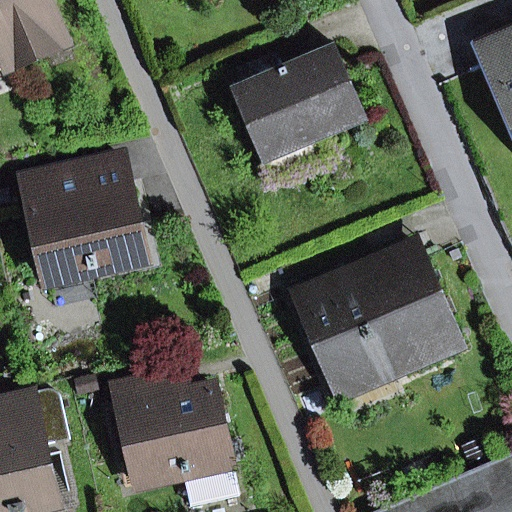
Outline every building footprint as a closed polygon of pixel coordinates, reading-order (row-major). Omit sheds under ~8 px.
[(49,0),(0,0),(0,39),(12,67),(44,53),(41,47),(65,37),(49,0)] [(511,25),(474,42),(479,53),(511,38),(511,25)] [(68,48),(66,44),(68,43),(65,37),(41,47),(44,53),(46,58),(68,48)] [(511,38),(479,53),(511,130),(511,38)] [(0,52),(3,51),(8,62),(10,68),(12,67),(0,39),(0,52)] [(283,67),(267,74),(245,83),(233,88),(265,164),(324,139),(367,121),(335,45),(283,67)] [(267,74),(283,67),(277,52),(261,59),(267,74)] [(245,83),(267,74),(261,59),(239,68),(245,83)] [(324,139),(265,164),(272,181),(331,156),(324,139)] [(89,264),(92,273),(147,260),(122,157),(26,180),(48,274),(89,264)] [(422,249),(416,236),(292,289),(297,302),(422,249)] [(393,378),(461,348),(463,352),(465,350),(422,249),(297,302),(333,385),(386,362),(393,378)] [(52,288),(93,278),(92,273),(89,264),(48,274),(52,288)] [(333,385),(341,404),(463,352),(461,348),(393,378),(386,362),(333,385)] [(184,475),(233,464),(216,388),(153,402),(148,378),(115,386),(137,485),(184,475)] [(0,511),(11,511),(13,511),(12,511),(30,511),(60,506),(46,446),(71,441),(61,398),(56,392),(47,390),(0,401),(0,511)] [(493,511),(511,511),(511,477),(504,459),(476,470),(493,511)] [(233,464),(184,475),(191,506),(240,495),(233,464)] [(461,511),(493,511),(476,470),(448,482),(461,511)] [(428,511),(461,511),(448,482),(421,494),(428,511)] [(395,511),(428,511),(421,494),(393,506),(395,511)]
